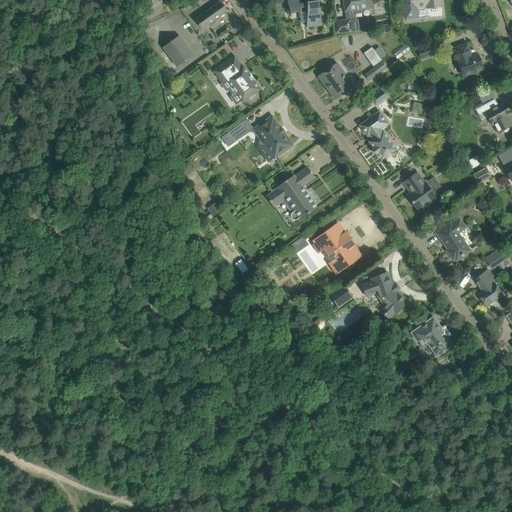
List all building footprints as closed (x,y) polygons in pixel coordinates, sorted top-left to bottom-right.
[(301,22),(307,22),(306,27),(321,25),(319,6),(322,5),(320,0),(292,0),(287,1),(289,8),(286,9),(288,14),(287,14),(287,15),(290,14),(291,17),(292,17),(291,14),(300,11),(301,22)] [(361,13),(362,11),(362,9),(370,8),(369,0),(343,0),(345,11),(354,10),(354,12),(355,13),(361,13)] [(402,0),(404,10),(405,19),(415,18),(414,9),(417,9),(417,8),(426,7),(426,8),(427,8),(428,13),(431,16),(441,15),(440,7),(441,7),(440,0),(402,0)] [(195,19),(202,29),(227,12),(220,2),(195,19)] [(334,22),(336,34),(351,33),(350,20),(334,22)] [(163,48),(177,67),(193,55),(179,36),(163,48)] [(457,61),(462,73),(463,77),(483,69),(482,67),(484,66),(485,64),(484,61),(482,60),(480,60),(477,54),(476,52),(474,51),(472,50),(470,51),(467,43),(450,49),(455,62),(457,61)] [(417,51),(420,60),(435,54),(432,45),(417,51)] [(381,61),(371,48),(363,54),(373,67),(381,61)] [(336,64),(319,76),(335,99),(353,87),(344,75),(346,73),(346,74),(358,66),(350,54),(338,62),(339,64),(338,66),(336,64)] [(214,71),(222,82),(224,84),(228,81),(232,87),(231,88),(235,94),(236,93),(242,102),(249,97),(250,98),(254,95),(253,94),(259,89),(253,81),(252,82),(248,76),(249,75),(243,66),(242,67),(234,57),(214,71)] [(364,75),(368,81),(386,68),(382,62),(364,75)] [(370,99),(375,106),(386,97),(381,90),(370,99)] [(485,112),(493,126),(493,125),(498,133),(502,131),(503,132),(506,133),(508,132),(509,129),(509,127),(511,125),(511,123),(508,117),(510,116),(502,102),(497,105),(494,100),(475,110),(478,116),(485,112)] [(367,136),(369,135),(373,139),(369,142),(373,148),(372,149),(376,154),(377,154),(381,160),(396,149),(383,132),(381,129),(388,124),(379,112),(360,125),(367,136)] [(254,129),(253,129),(259,139),(265,140),(264,145),(274,159),(293,145),(284,134),(285,133),(285,132),(284,132),(281,128),(282,128),(281,127),(280,128),(272,116),(254,129)] [(230,137),(234,142),(245,135),(238,125),(228,133),(230,137)] [(230,137),(224,141),(228,147),(234,142),(230,137)] [(471,174),(477,185),(491,177),(484,166),(471,174)] [(315,178),(307,167),(294,176),(294,175),(275,189),(276,190),(266,197),(273,207),(274,207),(273,205),(283,198),(293,213),(291,215),(291,217),(293,219),(295,220),(297,219),(298,220),(298,221),(317,208),(302,187),(315,178)] [(407,196),(410,200),(416,209),(422,205),(424,208),(431,203),(429,200),(435,196),(426,183),(425,184),(417,173),(403,182),(411,193),(407,196)] [(217,205),(209,210),(214,216),(221,211),(217,205)] [(450,223),(436,233),(443,242),(446,246),(445,246),(448,250),(446,251),(453,260),(455,259),(456,261),(470,251),(457,233),(465,228),(459,219),(451,225),(450,223)] [(329,263),(336,273),(344,268),(346,269),(348,269),(350,268),(352,266),(353,264),(353,262),(361,256),(354,246),(355,245),(352,241),(352,240),(350,241),(348,239),(350,237),(349,237),(346,232),(345,234),(338,224),(313,241),(315,244),(314,245),(319,253),(326,248),(334,260),(329,263)] [(362,285),(366,296),(376,293),(377,295),(378,295),(383,302),(383,303),(385,305),(380,311),(389,319),(394,313),(396,314),(407,301),(396,292),(398,290),(395,285),(392,286),(387,273),(371,279),(372,281),(362,285)] [(478,295),(486,306),(502,295),(494,283),(492,284),(484,273),(474,280),(480,289),(481,288),(483,291),(478,295)] [(330,295),(338,306),(352,297),(344,286),(330,295)] [(412,333),(423,348),(429,344),(437,356),(452,345),(433,318),(412,333)] [(310,325),(315,331),(322,326),(323,325),(324,324),(324,323),(324,322),(323,321),(323,320),(322,320),(321,319),(320,319),(319,319),(318,320),(310,325)]
